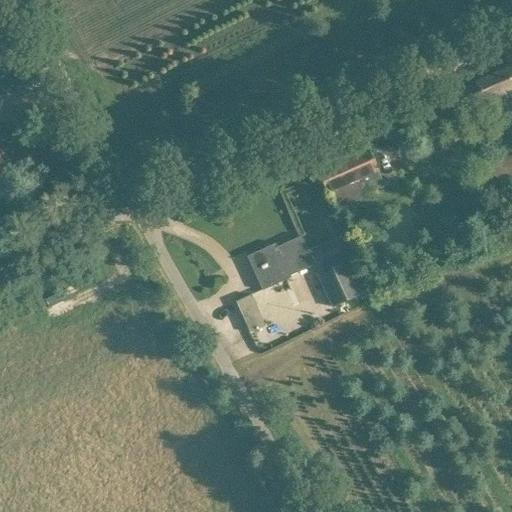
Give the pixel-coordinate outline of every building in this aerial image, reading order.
[(444,100),(449,111),(452,119),(486,104),(510,140),(486,167),(507,186),(511,180),(511,69),(511,67),(476,83),(476,85),(444,100)] [(370,190),(364,177),(377,171),(367,149),(319,171),(335,205),(370,190)] [(371,296),(343,234),(317,246),(321,255),(338,246),(346,263),(319,275),(333,306),(360,294),(363,300),(371,296)] [(314,265),(310,254),(301,236),(272,250),(270,246),(247,256),(263,290),(291,277),(290,276),(314,265)] [(251,295),(236,302),(250,333),(266,326),(251,295)]
